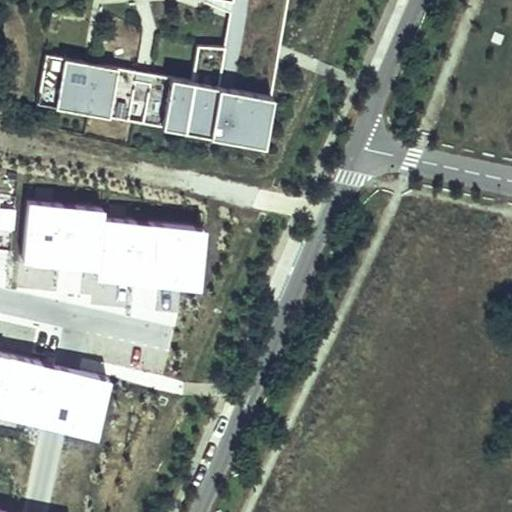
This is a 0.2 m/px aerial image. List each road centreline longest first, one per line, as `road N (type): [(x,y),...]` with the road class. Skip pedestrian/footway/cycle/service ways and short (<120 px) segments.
road 1 (residential): [(0,137),(334,218)]
road 2 (residential): [(334,218),(204,511)]
road 3 (residential): [(420,0),(362,150)]
road 4 (residential): [(362,150),(511,180)]
